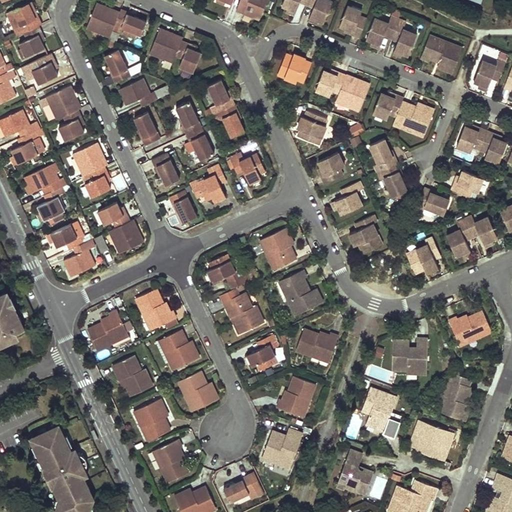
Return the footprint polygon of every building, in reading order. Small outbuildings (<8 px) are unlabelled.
[(246,5),(243,14),(259,20),(267,0),(240,0),(240,2),(246,5)] [(300,0),(307,0),(308,0),(283,0),(282,5),(287,7),(296,10),(300,1),(300,0)] [(308,0),(315,3),(314,6),(310,16),(318,19),(324,21),(332,0),(331,0),(308,0)] [(31,1),(6,13),(17,35),(23,32),(38,25),(34,16),(38,15),(31,1)] [(112,31),(118,15),(109,11),(110,8),(97,2),(86,28),(109,37),(112,31)] [(246,5),(240,2),(236,11),(243,14),(246,5)] [(346,27),(361,33),(367,18),(360,15),(362,10),(348,5),(340,24),(346,27)] [(127,11),(121,8),(120,11),(118,15),(125,17),(127,13),(127,11)] [(141,35),(146,21),(127,13),(125,17),(118,15),(112,31),(119,34),(121,27),(141,35)] [(393,33),(399,18),(391,15),(388,22),(375,17),(366,38),(372,40),(381,43),(384,34),(386,30),(393,33)] [(406,21),(399,18),(393,33),(400,36),(398,39),(395,49),(403,52),(409,54),(417,34),(404,28),(406,21)] [(27,39),(19,43),(25,56),(45,47),(42,41),(38,34),(42,33),(38,25),(23,32),(27,39)] [(360,36),(361,33),(346,27),(344,30),(360,36)] [(172,37),(174,33),(160,28),(150,53),(173,63),(176,55),(181,41),(172,37)] [(462,47),(430,34),(421,57),(428,60),(430,57),(431,54),(441,58),(440,61),(437,66),(453,72),(462,47)] [(182,58),(179,66),(193,72),(201,52),(195,49),(188,47),(189,43),(182,40),(181,41),(176,55),(182,58)] [(114,75),(112,75),(115,82),(131,75),(118,49),(105,55),(114,75)] [(40,67),(32,70),(39,84),(58,75),(55,69),(52,61),(55,60),(52,53),(37,60),(40,67)] [(292,58),(285,56),(279,71),(286,74),(284,77),(296,81),(297,79),(304,82),(310,65),(304,62),(305,60),(306,58),(294,53),(293,56),(292,58)] [(493,73),(500,76),(506,61),(499,58),(496,65),(482,59),(474,80),(480,82),(488,86),(492,77),(493,73)] [(140,62),(128,65),(131,73),(143,70),(140,62)] [(12,69),(8,71),(0,75),(0,82),(0,83),(0,102),(16,95),(9,80),(16,77),(12,69)] [(331,69),(330,72),(345,78),(346,74),(331,69)] [(345,78),(330,72),(323,70),(316,89),(330,95),(332,90),(339,93),(345,78)] [(126,105),(139,99),(142,97),(145,104),(161,97),(157,90),(150,93),(143,77),(119,89),(126,105)] [(354,82),(345,78),(339,93),(335,101),(359,110),(370,84),(356,78),(354,82)] [(230,98),(221,79),(207,85),(216,104),(210,107),(213,114),(229,107),(226,100),(230,98)] [(74,100),(77,98),(71,85),(46,97),(56,119),(63,116),(78,109),(74,100)] [(387,95),(402,101),(403,98),(388,91),(387,95)] [(387,95),(381,92),(373,112),(387,118),(389,113),(396,116),(402,101),(387,95)] [(230,98),(226,100),(229,107),(235,104),(232,98),(230,98)] [(185,127),(183,127),(186,134),(202,127),(189,101),(176,107),(185,127)] [(416,106),(402,101),(396,116),(403,119),(405,129),(424,136),(434,109),(426,106),(425,110),(416,106)] [(235,104),(229,107),(232,113),(236,111),(238,110),(235,104)] [(231,137),(245,130),(236,111),(232,113),(229,107),(213,114),(216,121),(222,118),(231,137)] [(0,125),(5,136),(18,130),(21,128),(25,135),(36,130),(40,128),(36,121),(30,124),(23,109),(0,119),(0,125)] [(65,140),(84,131),(82,125),(78,118),(82,116),(78,109),(63,116),(66,123),(59,127),(65,140)] [(148,111),(134,118),(143,137),(141,138),(145,145),(160,138),(148,111)] [(326,117),(309,111),(306,117),(305,117),(302,116),(297,127),(300,128),(302,129),(300,136),(315,142),(318,136),(321,137),(326,125),(324,124),(326,117)] [(403,119),(396,116),(393,124),(405,129),(403,119)] [(361,122),(350,125),(352,134),(363,131),(361,122)] [(487,131),(472,125),(471,128),(486,134),(487,131)] [(471,128),(465,126),(457,145),(471,151),(473,146),(480,149),(486,134),(471,128)] [(186,134),(189,141),(191,140),(201,160),(214,153),(202,127),(186,134)] [(32,140),(39,137),(36,130),(25,135),(21,137),(24,144),(21,145),(12,149),(14,155),(18,163),(38,154),(32,140)] [(487,131),(486,134),(500,140),(502,136),(487,131)] [(500,140),(486,134),(480,149),(486,152),(485,156),(499,162),(507,142),(500,140)] [(378,172),(393,165),(390,159),(393,158),(390,151),(384,138),(370,144),(378,163),(375,165),(378,172)] [(83,176),(90,173),(105,166),(100,156),(104,155),(98,142),(72,153),(83,176)] [(157,166),(166,185),(180,179),(167,152),(152,159),(152,160),(155,166),(157,166)] [(244,171),(250,184),(261,178),(259,174),(266,171),(259,157),(253,160),(250,155),(244,159),(241,152),(229,157),(236,171),(242,168),(244,171)] [(338,152),(318,161),(321,167),(328,181),(342,175),(339,168),(344,166),(338,152)] [(393,165),(396,172),(398,171),(401,178),(403,177),(397,163),(393,165)] [(215,202),(226,196),(220,184),(218,180),(225,177),(218,164),(207,169),(210,176),(204,179),(206,183),(199,186),(197,182),(196,180),(190,183),(197,198),(204,195),(206,201),(213,198),(215,202)] [(32,192),(45,186),(48,185),(51,192),(62,187),(67,185),(63,177),(56,180),(50,165),(25,176),(32,192)] [(396,172),(393,165),(378,172),(381,179),(384,177),(393,196),(407,190),(401,178),(398,171),(396,172)] [(93,179),(85,183),(92,197),(111,188),(108,182),(105,174),(108,173),(105,166),(90,173),(93,179)] [(325,183),(328,181),(321,167),(318,168),(325,183)] [(461,177),(455,191),(470,197),(470,198),(473,190),(478,192),(483,178),(463,170),(461,177)] [(458,175),(452,190),(455,191),(461,177),(458,175)] [(359,181),(344,187),(347,194),(344,196),(335,200),(339,209),(341,214),(362,204),(356,191),(363,188),(359,181)] [(59,197),(65,194),(62,187),(51,192),(48,193),(51,200),(47,201),(38,206),(41,211),(44,219),(65,210),(59,197)] [(174,203),(183,222),(197,216),(185,189),(169,197),(172,203),(174,203)] [(422,192),(416,207),(423,210),(424,206),(444,214),(449,200),(437,195),(430,192),(429,194),(422,192)] [(98,211),(104,224),(112,221),(115,227),(130,220),(127,213),(123,215),(120,208),(117,201),(98,211)] [(511,227),(511,204),(500,210),(509,229),(511,227)] [(373,214),(355,223),(358,229),(349,233),(355,245),(360,242),(361,244),(359,245),(363,253),(378,246),(374,236),(378,234),(373,223),(377,221),(373,214)] [(472,216),(464,219),(471,234),(478,230),(480,234),(484,243),(492,239),(498,237),(489,216),(475,222),(472,216)] [(446,235),(456,255),(461,253),(470,249),(466,240),(464,237),(471,234),(464,219),(457,222),(460,229),(446,235)] [(130,220),(115,227),(108,231),(119,253),(144,241),(138,228),(134,229),(130,220)] [(87,241),(84,234),(77,237),(71,223),(50,233),(54,241),(57,246),(66,242),(69,241),(72,247),(73,247),(76,246),(87,241)] [(268,257),(272,254),(278,267),(296,259),(290,246),(286,237),(290,235),(286,227),(260,240),(268,257)] [(101,252),(108,249),(101,234),(94,237),(101,252)] [(378,234),(374,236),(378,246),(382,244),(378,234)] [(294,244),(290,235),(286,237),(290,246),(294,244)] [(238,246),(247,241),(244,236),(235,240),(238,246)] [(80,253),(76,254),(63,260),(71,276),(95,264),(88,249),(95,246),(92,239),(87,241),(76,246),(80,253)] [(418,253),(408,257),(415,273),(422,269),(421,267),(424,266),(425,268),(426,272),(438,267),(436,262),(443,259),(434,241),(427,244),(429,248),(418,253)] [(406,253),(408,257),(418,253),(416,249),(406,253)] [(278,267),(272,254),(268,257),(274,269),(278,267)] [(212,268),(208,270),(213,282),(225,276),(229,274),(232,281),(229,282),(232,289),(249,281),(240,263),(233,266),(230,260),(226,262),(223,255),(209,262),(212,268)] [(310,290),(308,292),(305,286),(307,285),(304,278),(306,277),(303,269),(283,278),(292,296),(289,303),(295,315),(323,301),(316,287),(310,290)] [(279,281),(289,303),(292,296),(283,278),(279,281)] [(170,311),(165,301),(163,303),(156,288),(136,298),(143,313),(145,312),(153,329),(176,317),(172,310),(170,311)] [(245,291),(239,294),(242,300),(248,298),(245,291)] [(0,345),(7,342),(13,340),(11,335),(24,329),(20,321),(18,322),(16,317),(18,316),(14,307),(12,309),(7,299),(10,297),(7,292),(0,295),(0,345)] [(239,294),(223,302),(231,317),(234,316),(238,324),(242,332),(243,332),(244,335),(238,338),(240,342),(267,329),(256,305),(252,307),(248,298),(242,300),(239,294)] [(101,320),(102,322),(87,329),(97,349),(112,343),(111,340),(128,333),(117,309),(109,313),(110,315),(101,320)] [(492,331),(482,310),(470,316),(471,318),(469,319),(468,317),(467,314),(457,319),(456,316),(448,320),(459,343),(476,335),(477,338),(492,331)] [(151,330),(153,329),(145,312),(143,313),(151,330)] [(319,334),(304,328),(296,350),(311,356),(312,353),(330,359),(338,336),(330,333),(329,335),(320,331),(319,334)] [(163,337),(170,350),(165,353),(173,370),(199,357),(196,349),(192,351),(187,342),(181,329),(163,337)] [(129,335),(128,333),(111,340),(112,343),(129,335)] [(247,354),(252,366),(256,364),(259,370),(274,363),(271,357),(275,355),(272,349),(279,345),(273,334),(260,340),(263,347),(259,348),(247,354)] [(476,335),(459,343),(460,346),(477,338),(476,335)] [(170,350),(163,337),(159,340),(165,353),(170,350)] [(416,338),(416,346),(416,352),(409,352),(409,345),(409,340),(392,340),(391,370),(406,370),(406,373),(418,374),(418,369),(426,370),(427,338),(416,338)] [(192,351),(196,349),(191,340),(187,342),(192,351)] [(108,349),(97,352),(99,359),(110,356),(108,349)] [(312,353),(311,356),(329,362),(330,359),(312,353)] [(134,355),(128,357),(131,363),(137,361),(134,355)] [(145,368),(141,370),(137,361),(131,363),(128,357),(113,365),(120,380),(123,379),(127,387),(131,395),(153,385),(145,368)] [(183,378),(189,391),(184,394),(192,411),(219,398),(215,391),(211,392),(206,383),(200,370),(183,378)] [(446,387),(437,411),(465,421),(471,405),(469,405),(466,404),(465,403),(462,402),(463,398),(466,399),(468,400),(472,387),(469,386),(471,379),(452,372),(449,379),(453,381),(450,388),(446,387)] [(310,399),(316,384),(294,376),(288,391),(286,390),(283,400),(280,399),(277,407),(301,415),(307,398),(310,399)] [(184,394),(189,391),(183,378),(178,381),(184,394)] [(211,392),(215,391),(210,381),(206,383),(211,392)] [(397,397),(370,387),(363,406),(372,409),(370,413),(366,423),(384,430),(383,433),(395,437),(400,421),(390,417),(392,412),(397,397)] [(153,438),(170,430),(164,417),(160,407),(164,406),(160,398),(134,410),(142,427),(147,425),(153,438)] [(303,417),(310,399),(307,398),(301,415),(303,417)] [(168,415),(164,406),(160,407),(164,417),(168,415)] [(402,416),(392,412),(390,417),(400,421),(402,416)] [(448,430),(419,419),(414,434),(421,436),(425,438),(423,442),(420,440),(416,450),(443,460),(452,438),(446,435),(448,430)] [(153,438),(147,425),(142,427),(148,440),(153,438)] [(55,486),(54,487),(61,502),(57,511),(59,511),(87,511),(92,498),(86,496),(83,491),(89,488),(83,476),(87,474),(75,448),(71,450),(69,447),(68,448),(58,427),(33,438),(40,454),(39,455),(44,467),(45,468),(46,467),(55,486)] [(272,430),(262,457),(284,466),(286,460),(292,462),(303,434),(289,428),(286,435),(285,439),(281,438),(282,434),(272,430)] [(163,466),(161,467),(168,482),(188,473),(182,458),(184,457),(180,447),(182,446),(178,439),(155,449),(163,466)] [(511,456),(510,460),(511,460),(511,440),(509,439),(503,454),(511,456)] [(153,451),(161,467),(163,466),(155,449),(153,451)] [(363,454),(350,449),(339,479),(346,482),(345,486),(346,486),(365,493),(373,472),(358,466),(363,454)] [(43,468),(52,488),(54,487),(55,486),(46,467),(45,468),(44,467),(43,468)] [(511,511),(511,477),(498,473),(493,487),(503,491),(506,492),(503,499),(500,498),(493,495),(487,511),(489,511),(511,511)] [(248,474),(242,477),(243,479),(245,483),(251,480),(248,474)] [(230,502),(249,493),(252,499),(258,496),(251,480),(245,483),(243,479),(223,488),(230,502)] [(337,486),(345,489),(346,486),(345,486),(346,482),(339,479),(337,486)] [(416,480),(412,490),(417,492),(421,481),(416,480)] [(412,490),(397,485),(388,511),(408,511),(409,510),(413,511),(425,511),(430,498),(433,499),(437,487),(421,481),(417,492),(412,490)] [(202,511),(201,510),(214,503),(206,486),(193,492),(183,496),(182,492),(174,496),(181,511),(202,511)] [(191,488),(182,492),(183,496),(193,492),(191,488)] [(201,510),(202,511),(208,511),(216,508),(214,503),(201,510)]
